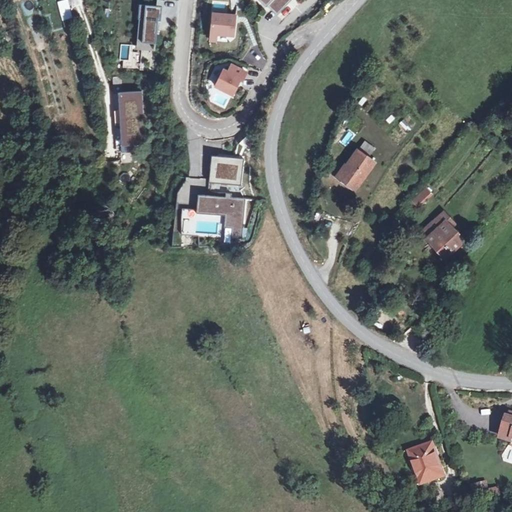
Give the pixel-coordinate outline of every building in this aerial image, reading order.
[(68,0),(62,0),(58,1),(61,20),(71,19),(68,0)] [(257,0),(263,5),(267,2),(276,10),(285,0),(257,0)] [(162,6),(139,4),(138,19),(139,19),(144,20),(142,43),(156,44),(158,21),(161,21),(162,6)] [(235,15),(211,12),(208,40),(215,41),(216,34),(233,36),(235,15)] [(246,70),(230,63),(227,69),(221,67),(213,85),(231,92),(237,79),(241,81),(246,70)] [(142,91),(118,92),(121,146),(134,145),(134,151),(145,151),(142,91)] [(374,162),(359,150),(338,177),(354,189),(374,162)] [(243,159),(212,156),(209,182),(241,185),(243,159)] [(425,186),(406,206),(413,213),(432,193),(425,186)] [(225,197),(198,194),(195,213),(226,215),(225,227),(243,228),(245,198),(231,197),(225,197)] [(195,209),(182,208),(181,218),(181,234),(192,235),(195,209)] [(453,217),(444,208),(435,217),(441,222),(431,232),(429,235),(447,253),(465,236),(454,225),(449,221),(453,217)] [(441,222),(435,217),(426,226),(431,232),(441,222)] [(458,222),(453,217),(449,221),(454,225),(458,222)] [(436,322),(426,315),(419,325),(421,327),(420,329),(428,334),(436,322)] [(511,412),(507,411),(499,432),(510,436),(511,432),(511,431),(511,412)] [(431,439),(408,447),(419,479),(442,471),(431,439)] [(483,477),(478,479),(483,493),(497,489),(495,482),(485,485),(483,477)] [(478,479),(469,481),(474,495),(483,493),(478,479)]
